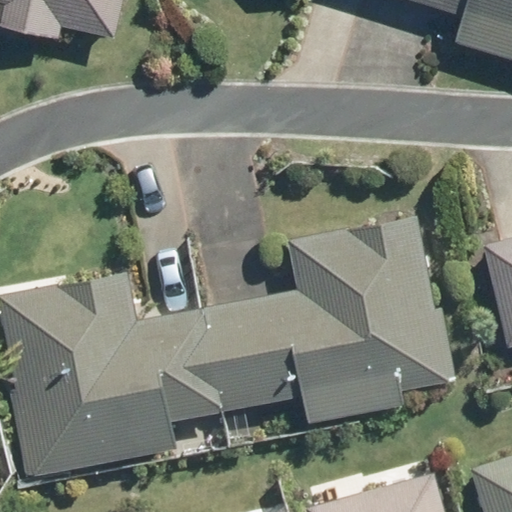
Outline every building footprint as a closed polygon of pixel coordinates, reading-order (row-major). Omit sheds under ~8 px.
[(0,0),(0,16),(55,29),(58,17),(112,30),(118,0),(0,0)] [(511,0),(433,0),(459,8),(450,34),(511,53),(511,0)] [(199,299),(219,404),(297,389),(303,413),(400,394),(396,382),(453,372),(438,299),(432,300),(414,207),(285,231),(295,281),(199,299)] [(511,228),(480,236),(504,338),(511,336),(511,228)] [(219,404),(199,299),(134,311),(125,262),(0,285),(0,309),(14,381),(8,383),(24,470),(174,442),(168,414),(219,404)] [(511,511),(511,446),(468,461),(484,511),(511,511)] [(446,511),(433,464),(303,501),(305,511),(446,511)] [(293,511),(291,503),(259,511),(293,511)]
